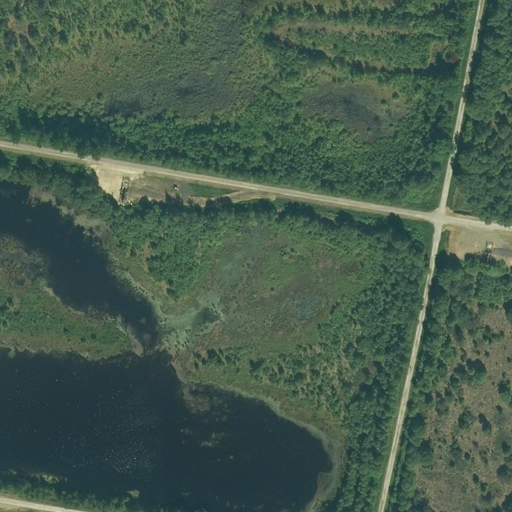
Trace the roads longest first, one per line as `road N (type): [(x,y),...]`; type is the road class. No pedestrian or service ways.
road 1 (track): [(383,511),(484,0)]
road 2 (track): [(0,139),(511,226)]
road 3 (track): [(270,185),(182,196),(140,191)]
